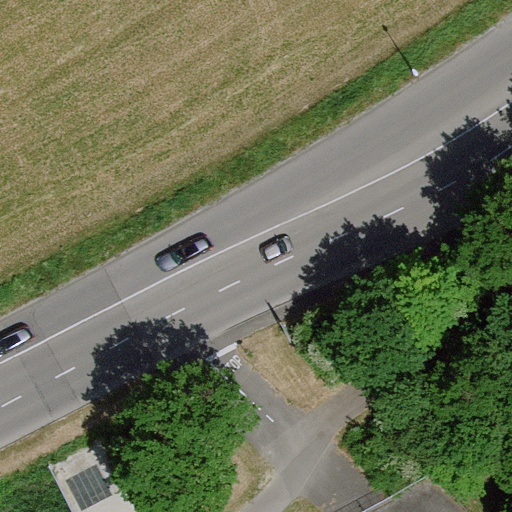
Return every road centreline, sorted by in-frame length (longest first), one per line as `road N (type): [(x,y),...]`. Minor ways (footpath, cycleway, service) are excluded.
road 1 (secondary): [(0,380),(391,170)]
road 2 (secondary): [(511,55),(391,170)]
road 3 (secondary): [(391,170),(511,122)]
